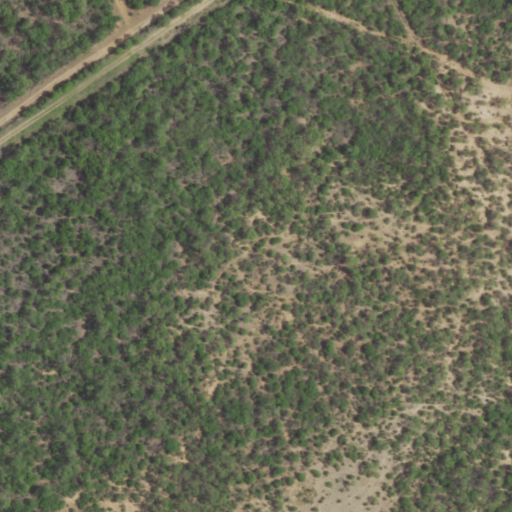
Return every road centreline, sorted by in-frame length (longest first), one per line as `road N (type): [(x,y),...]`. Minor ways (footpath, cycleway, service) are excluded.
road 1 (residential): [(94,0),(138,86),(138,105),(0,198)]
road 2 (residential): [(373,0),(138,86)]
